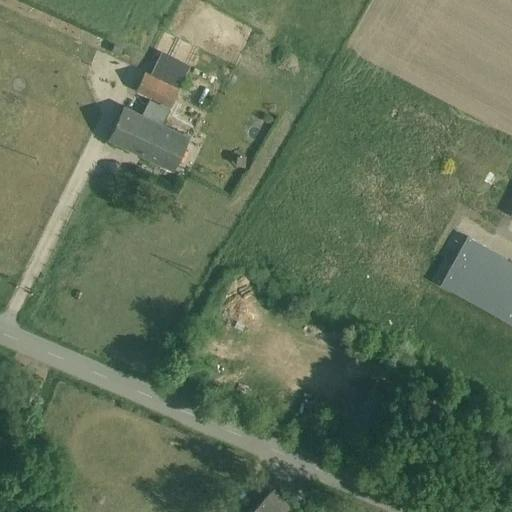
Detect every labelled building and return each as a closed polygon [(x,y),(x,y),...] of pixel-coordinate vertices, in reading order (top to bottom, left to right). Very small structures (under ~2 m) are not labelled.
[(179,90),(145,73),(137,90),(162,102),(171,106),(179,90)] [(160,106),(150,101),(142,116),(161,125),(171,106),(162,102),(160,106)] [(142,116),(124,107),(108,140),(174,171),(189,138),(161,125),(142,116)] [(511,262),(466,238),(440,286),(511,324),(511,262)] [(281,509),(268,495),(248,511),(291,511),(285,505),(281,509)]
